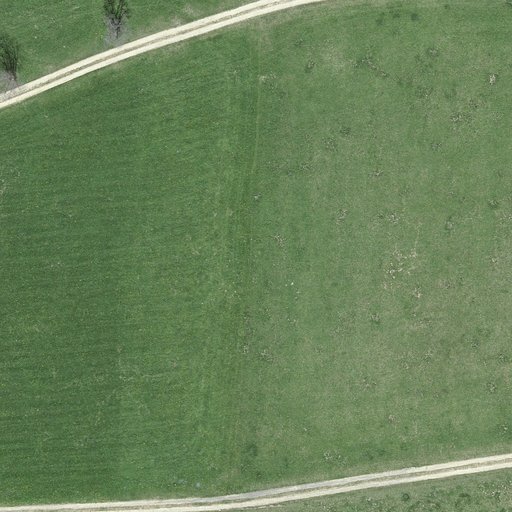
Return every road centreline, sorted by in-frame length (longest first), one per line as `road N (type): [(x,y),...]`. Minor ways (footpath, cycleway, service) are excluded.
road 1 (track): [(84,511),(389,490),(511,470)]
road 2 (track): [(0,105),(205,31),(361,0)]
